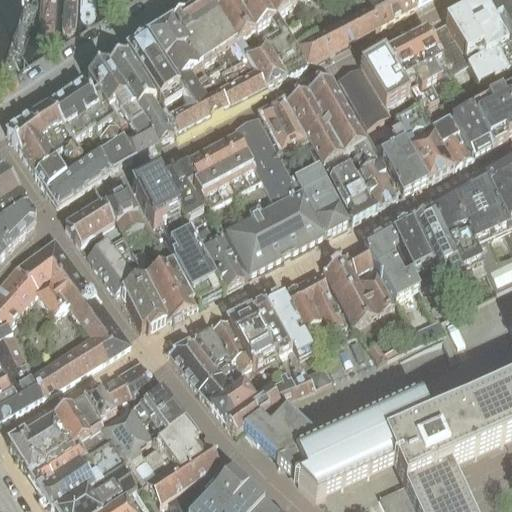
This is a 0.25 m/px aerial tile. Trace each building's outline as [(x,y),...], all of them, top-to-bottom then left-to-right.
[(216,0),(209,5),(237,49),(241,47),(255,37),(232,0),(216,0)] [(276,22),(262,0),(232,0),(255,37),(270,27),(276,23),(276,22)] [(287,0),(262,0),(276,22),(277,23),(295,54),(305,74),(324,64),(314,47),(302,24),(287,32),(280,19),(294,11),(287,0)] [(310,0),(287,0),(294,11),(310,0)] [(376,0),(345,0),(354,13),(362,8),(376,0)] [(408,0),(376,0),(362,8),(366,15),(377,36),(380,35),(416,13),(408,0)] [(408,0),(416,13),(438,0),(408,0)] [(506,57),(511,69),(511,0),(497,0),(484,8),(506,50),(509,57),(506,57)] [(460,13),(463,19),(496,81),(511,72),(511,69),(506,57),(509,57),(506,50),(484,8),(481,2),(460,13)] [(236,49),(209,5),(172,29),(199,74),(215,64),(236,49)] [(351,50),(377,36),(366,15),(314,47),(324,64),(351,50)] [(478,90),(496,81),(463,19),(444,30),(467,71),(478,90)] [(278,39),(263,49),(285,84),(305,74),(295,54),(277,23),(270,27),(278,39)] [(199,74),(172,29),(145,47),(174,92),(190,81),(189,80),(199,74)] [(449,82),(467,71),(444,30),(425,40),(443,73),(444,72),(449,82)] [(441,74),(443,73),(425,40),(404,51),(428,92),(440,86),(431,71),(438,68),(441,74)] [(180,104),(187,115),(188,115),(174,92),(145,47),(126,59),(153,103),(158,109),(159,108),(162,114),(180,104)] [(241,47),(237,49),(265,95),(270,93),(285,84),(263,49),(248,58),(241,47)] [(221,72),(205,82),(226,116),(265,95),(236,49),(215,64),(221,72)] [(404,51),(385,61),(401,87),(411,82),(419,97),(428,92),(404,51)] [(411,104),(401,87),(385,61),(383,58),(358,71),(360,75),(386,118),(387,118),(411,104)] [(150,105),(153,103),(126,59),(106,73),(130,116),(150,105)] [(137,128),(130,116),(106,73),(86,86),(97,103),(118,138),(137,128)] [(386,118),(360,75),(337,88),(365,139),(390,124),(387,118),(386,118)] [(226,116),(205,82),(194,88),(190,81),(174,92),(188,115),(187,115),(188,116),(167,123),(177,142),(226,116)] [(364,148),(332,90),(330,86),(309,97),(344,160),(363,149),(364,148)] [(121,143),(118,138),(97,103),(93,105),(82,89),(50,110),(75,148),(94,135),(105,151),(106,152),(121,143)] [(511,93),(469,115),(490,156),(506,147),(505,146),(511,142),(511,93)] [(309,97),(286,109),(305,146),(322,174),(345,161),(344,160),(309,97)] [(448,126),(472,165),(490,156),(469,115),(459,98),(439,109),(447,124),(448,126)] [(130,116),(137,128),(152,155),(157,152),(173,144),(150,105),(130,116)] [(73,174),(87,165),(99,158),(98,157),(84,166),(73,149),(75,148),(50,110),(47,112),(47,111),(30,122),(45,147),(54,161),(61,156),(73,174)] [(282,111),(261,123),(279,159),(302,148),(282,111)] [(429,134),(418,115),(393,129),(398,138),(403,146),(404,153),(426,190),(453,176),(452,175),(454,174),(429,134)] [(5,138),(21,162),(45,147),(30,122),(5,138)] [(454,175),(472,165),(448,126),(447,124),(429,134),(454,174),(454,175)] [(233,138),(235,142),(210,155),(234,201),(260,187),(273,212),(297,199),(257,125),(233,138)] [(118,138),(121,143),(134,164),(152,155),(137,128),(118,138)] [(403,203),(426,190),(404,153),(403,146),(398,138),(388,144),(393,151),(378,160),(403,203)] [(98,157),(99,158),(111,178),(134,164),(121,143),(106,152),(105,151),(105,152),(98,157)] [(21,162),(32,178),(54,165),(52,162),(54,161),(45,147),(21,162)] [(370,209),(375,217),(397,206),(376,166),(369,161),(363,149),(344,160),(345,161),(353,157),(356,163),(348,168),(370,209)] [(234,201),(210,155),(185,169),(195,187),(190,190),(208,214),(208,215),(234,201)] [(99,158),(87,165),(73,174),(66,179),(66,180),(43,196),(56,214),(111,178),(99,158)] [(32,178),(43,196),(66,180),(66,179),(64,180),(54,165),(32,178)] [(325,180),(350,229),(351,230),(373,218),(369,209),(370,209),(348,168),(325,180)] [(158,183),(166,196),(179,219),(180,218),(185,227),(195,221),(208,214),(190,190),(195,187),(185,169),(158,183)] [(300,198),(325,242),(330,239),(347,230),(317,172),(293,185),(300,198)] [(511,172),(502,178),(511,199),(511,172)] [(0,211),(18,198),(0,173),(0,211)] [(511,199),(502,178),(486,188),(491,200),(506,232),(511,241),(511,199)] [(155,179),(139,188),(141,193),(134,197),(153,232),(179,219),(166,196),(165,196),(155,179)] [(491,200),(486,188),(469,197),(489,248),(503,242),(507,253),(511,263),(511,265),(511,241),(506,232),(491,200)] [(143,229),(125,196),(105,208),(122,240),(143,229)] [(489,248),(469,197),(452,207),(482,273),(484,272),(494,294),(497,298),(511,290),(511,265),(511,263),(497,269),(491,256),(493,255),(489,248)] [(0,230),(26,212),(27,211),(18,198),(0,211),(0,230)] [(223,239),(248,283),(288,262),(325,242),(300,198),(297,199),(273,212),(223,239)] [(434,216),(465,288),(485,279),(482,273),(452,207),(434,216)] [(113,232),(101,210),(64,233),(79,254),(99,241),(103,249),(116,241),(111,234),(113,232)] [(34,224),(26,212),(0,230),(0,245),(10,254),(33,232),(34,233),(34,224)] [(412,226),(436,275),(447,269),(446,273),(455,292),(465,288),(434,216),(433,215),(432,216),(412,226)] [(189,236),(214,280),(219,289),(224,298),(244,287),(220,243),(211,248),(201,230),(195,221),(185,227),(189,236)] [(386,239),(410,280),(431,269),(434,276),(436,275),(412,226),(386,239)] [(219,289),(214,280),(189,236),(168,246),(176,261),(171,263),(198,312),(224,298),(219,289)] [(410,280),(386,239),(363,253),(394,312),(418,298),(410,280)] [(91,269),(93,273),(114,261),(122,271),(127,269),(137,284),(142,281),(133,261),(124,244),(108,253),(105,249),(87,263),(91,269)] [(10,254),(0,245),(0,265),(5,259),(6,259),(10,254)] [(54,248),(53,248),(17,276),(15,274),(0,292),(0,331),(4,334),(0,337),(0,371),(3,378),(14,395),(16,395),(30,385),(43,405),(102,370),(130,353),(100,312),(100,311),(84,289),(54,248)] [(394,312),(363,253),(322,277),(351,334),(394,312)] [(142,281),(166,328),(181,321),(198,312),(171,263),(152,273),(142,256),(133,261),(142,281)] [(93,273),(102,285),(124,274),(122,271),(114,261),(93,273)] [(113,301),(120,297),(138,287),(137,284),(127,269),(122,271),(124,274),(102,285),(113,301)] [(142,281),(137,284),(138,287),(120,297),(140,336),(144,334),(147,339),(166,328),(142,281)] [(317,281),(299,290),(322,329),(327,337),(338,331),(340,335),(347,331),(342,323),(339,325),(317,281)] [(322,329),(299,290),(281,300),(302,341),(322,329)] [(311,357),(302,341),(281,300),(265,308),(299,369),(299,368),(313,361),(311,357)] [(306,382),(299,368),(299,369),(265,308),(249,316),(250,317),(295,404),(314,396),(306,382)] [(226,328),(245,363),(248,369),(252,370),(256,378),(270,371),(281,389),(269,395),(279,411),(295,404),(250,317),(246,319),(246,318),(226,328)] [(211,336),(229,367),(230,370),(245,363),(226,328),(211,336)] [(511,329),(508,332),(511,341),(511,391),(465,412),(429,429),(418,405),(320,450),(307,438),(285,417),(268,434),(258,424),(243,436),(242,437),(265,459),(276,470),(275,470),(297,490),(314,507),(325,502),(392,472),(403,494),(380,505),(379,503),(377,503),(381,511),(467,511),(454,483),(450,474),(484,459),(509,447),(511,446),(511,329)] [(425,337),(430,347),(441,341),(436,331),(425,337)] [(229,367),(211,336),(192,346),(214,376),(229,367)] [(235,378),(230,370),(229,367),(214,376),(192,346),(167,360),(198,398),(209,412),(231,394),(242,386),(235,378)] [(376,350),(367,356),(376,370),(385,364),(376,350)] [(386,364),(397,358),(395,354),(384,360),(386,364)] [(133,409),(158,394),(139,371),(118,383),(130,403),(133,409)] [(306,382),(314,396),(330,389),(322,373),(321,374),(321,375),(306,382)] [(3,378),(0,380),(0,404),(14,395),(3,378)] [(112,415),(130,403),(118,383),(98,396),(112,415)] [(30,414),(43,405),(30,385),(16,395),(30,414)] [(242,386),(231,394),(209,412),(224,430),(256,405),(242,386)] [(0,430),(30,414),(16,395),(14,395),(0,404),(0,430)] [(258,424),(279,411),(269,395),(256,405),(224,430),(234,442),(242,437),(243,436),(258,424)] [(112,415),(98,396),(83,405),(99,430),(115,420),(112,415)] [(101,436),(108,446),(116,440),(130,461),(180,423),(161,397),(131,417),(103,435),(101,436)] [(75,453),(101,436),(103,435),(99,430),(83,405),(56,422),(75,453)] [(28,482),(75,453),(56,422),(8,452),(28,482)] [(142,493),(144,491),(200,456),(194,448),(197,445),(180,423),(130,461),(133,466),(125,472),(142,493)] [(111,450),(108,446),(101,436),(75,453),(28,482),(38,498),(111,450)] [(116,440),(108,446),(111,450),(38,498),(47,511),(66,511),(121,474),(125,472),(133,466),(130,461),(116,440)] [(194,490),(220,473),(204,454),(200,456),(144,491),(157,511),(161,511),(167,508),(169,511),(199,511),(211,500),(203,492),(198,496),(194,490)] [(137,498),(121,474),(66,511),(114,511),(133,500),(137,498)] [(231,479),(211,500),(199,511),(265,511),(263,510),(231,479)] [(140,511),(133,500),(114,511),(140,511)]
